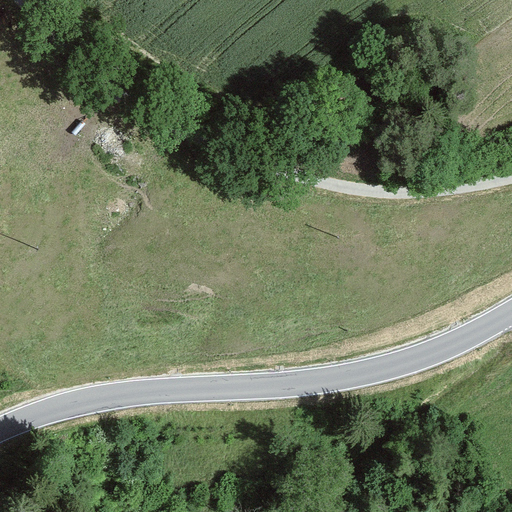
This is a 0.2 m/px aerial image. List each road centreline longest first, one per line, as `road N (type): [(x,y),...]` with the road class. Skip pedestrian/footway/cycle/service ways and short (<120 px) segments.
road 1 (residential): [(511,173),(423,187),(350,184),(283,166),(126,95),(66,50),(21,0)]
road 2 (secondary): [(511,310),(408,352),(309,375),(96,390),(0,431)]
